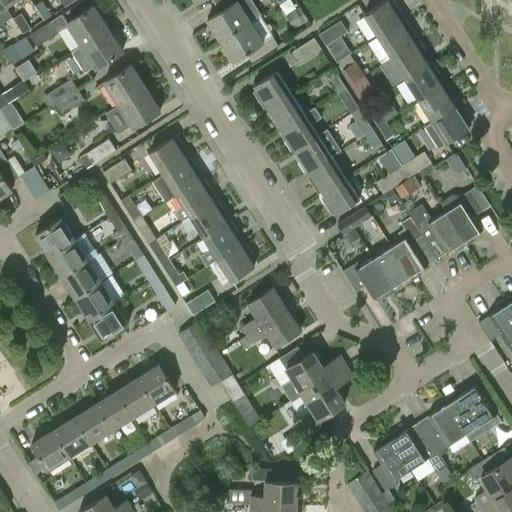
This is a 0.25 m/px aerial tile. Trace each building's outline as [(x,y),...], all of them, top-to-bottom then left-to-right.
[(0,0),(0,15),(4,21),(11,17),(4,6),(0,0)] [(43,20),(51,15),(41,0),(33,5),(43,20)] [(237,0),(219,0),(214,3),(219,12),(206,19),(219,40),(250,21),(259,15),(253,6),(244,12),(237,0)] [(385,0),(363,14),(377,36),(400,21),(394,12),(398,9),(392,0),(389,0),(387,2),(385,0)] [(66,22),(81,46),(108,29),(93,5),(66,22)] [(299,7),(287,15),(294,26),(306,19),(299,7)] [(21,13),(13,18),(22,32),(30,28),(21,13)] [(400,21),(377,36),(391,57),(414,42),(408,32),(411,30),(404,19),(400,21)] [(340,20),(318,34),(325,45),(347,31),(340,20)] [(50,21),(43,25),(28,34),(36,46),(57,33),(50,21)] [(262,41),(250,21),(219,40),(232,61),(246,52),(251,61),(277,45),(271,35),(262,41)] [(108,29),(81,46),(71,52),(84,73),(94,66),(96,69),(122,52),(108,29)] [(313,37),(292,51),(299,62),(321,48),(313,37)] [(414,42),(391,57),(404,79),(427,64),(420,53),(425,51),(418,40),(414,42)] [(340,70),(349,84),(364,75),(355,61),(340,70)] [(427,64),(404,79),(417,100),(441,85),(435,75),(438,72),(431,62),(427,64)] [(104,81),(119,104),(145,87),(131,64),(104,81)] [(263,108),(266,106),(290,92),(276,70),(252,84),(259,95),(256,97),(263,108)] [(337,92),(345,87),(336,72),(327,78),(337,92)] [(364,75),(349,84),(358,98),(373,88),(364,75)] [(48,92),(54,103),(77,89),(70,79),(48,92)] [(23,80),(2,93),(8,102),(28,88),(23,80)] [(441,85),(417,100),(431,122),(455,106),(448,96),(452,93),(445,83),(441,85)] [(145,87),(119,104),(133,127),(159,110),(145,87)] [(337,92),(350,113),(359,108),(345,87),(337,92)] [(77,89),(54,103),(61,114),(83,100),(77,89)] [(277,130),(280,128),(303,113),(290,92),(266,106),(273,117),(270,119),(277,130)] [(16,101),(0,108),(0,131),(0,133),(25,121),(16,101)] [(458,104),(455,106),(431,122),(424,126),(438,147),(469,128),(462,117),(465,115),(458,104)] [(290,151),(293,149),(317,134),(310,123),(321,116),(314,106),(303,113),(280,128),(286,138),(283,140),(290,151)] [(378,126),(386,120),(377,106),(368,111),(378,126)] [(359,108),(350,113),(364,134),(372,129),(359,108)] [(395,134),(386,120),(378,126),(387,140),(395,134)] [(381,143),(372,129),(364,134),(373,148),(381,143)] [(307,170),(307,171),(330,156),(317,134),(293,149),(300,159),(297,161),(304,172),(307,170)] [(149,151),(163,173),(185,159),(179,149),(183,146),(176,135),(172,138),(171,136),(149,151)] [(86,152),(79,157),(87,168),(93,164),(116,149),(108,138),(86,152)] [(0,196),(10,190),(6,184),(18,177),(0,148),(0,196)] [(403,163),(397,167),(404,178),(432,160),(425,149),(415,155),(403,163)] [(31,159),(35,166),(47,158),(43,152),(31,159)] [(190,156),(185,159),(163,173),(153,179),(166,201),(177,195),(199,181),(192,171),(197,168),(190,156)] [(330,156),(307,171),(314,181),(310,183),(317,194),(321,192),(344,177),(330,156)] [(131,169),(124,158),(102,172),(109,183),(131,169)] [(36,199),(49,190),(34,166),(21,175),(36,199)] [(397,167),(377,180),(384,191),(404,178),(397,167)] [(395,185),(399,191),(402,196),(418,187),(411,175),(395,185)] [(358,199),(344,177),(321,192),(327,202),(324,204),(331,215),(334,213),(358,199)] [(204,178),(199,181),(177,195),(183,205),(176,210),(182,220),(190,216),(212,202),(206,192),(211,188),(204,178)] [(453,193),(441,201),(446,210),(445,211),(467,245),(473,241),(470,236),(474,234),(482,229),(474,215),(483,209),(490,205),(477,184),(470,188),(461,194),(453,193)] [(392,189),(385,193),(390,202),(397,197),(392,189)] [(103,190),(94,196),(108,218),(117,212),(103,190)] [(120,200),(134,221),(142,216),(128,195),(120,200)] [(217,198),(212,202),(190,216),(203,237),(226,223),(219,212),(224,209),(217,198)] [(415,207),(408,212),(411,216),(410,216),(436,257),(446,251),(455,246),(458,244),(461,248),(467,245),(445,211),(434,218),(431,219),(428,214),(421,204),(415,207)] [(371,215),(365,205),(337,223),(344,233),(371,215)] [(117,212),(108,218),(116,231),(121,238),(130,233),(117,212)] [(142,216),(134,221),(147,243),(156,237),(142,216)] [(402,238),(390,246),(409,275),(408,275),(411,280),(417,276),(415,271),(419,269),(427,264),(426,263),(436,257),(410,216),(401,222),(404,228),(398,232),(402,238)] [(48,255),(74,239),(60,218),(34,234),(48,255)] [(230,220),(226,223),(203,237),(210,248),(200,254),(207,265),(217,258),(239,244),(233,234),(237,231),(230,220)] [(74,239),(48,255),(61,277),(87,260),(98,253),(84,232),(74,239)] [(130,233),(121,238),(135,259),(143,254),(130,233)] [(147,243),(160,263),(169,258),(156,237),(147,243)] [(244,241),(239,244),(217,258),(231,280),(253,266),(247,255),(251,253),(244,241)] [(390,246),(373,257),(394,290),(400,287),(397,282),(408,275),(409,275),(390,246)] [(143,254),(135,259),(148,280),(156,275),(143,254)] [(352,264),(343,270),(355,289),(364,283),(373,297),(382,291),(385,290),(388,294),(394,290),(373,257),(360,264),(354,268),(352,264)] [(169,258),(160,263),(175,286),(176,285),(182,281),(183,280),(178,273),(169,258)] [(61,277),(74,297),(100,281),(87,260),(61,277)] [(156,275),(148,280),(162,301),(170,297),(156,275)] [(74,297),(87,318),(113,302),(100,281),(74,297)] [(247,335),(286,309),(272,288),(247,304),(255,317),(241,326),(247,335)] [(214,299),(208,289),(186,302),(193,313),(214,299)] [(508,295),(503,298),(511,312),(511,299),(511,300),(508,295)] [(496,310),(488,315),(507,345),(511,352),(511,312),(503,298),(497,303),(500,308),(496,310)] [(128,325),(113,302),(87,318),(102,341),(128,325)] [(286,309),(247,335),(238,340),(244,349),(265,334),(274,347),(300,331),(286,309)] [(185,343),(205,330),(199,320),(178,333),(185,343)] [(212,341),(205,330),(185,343),(191,354),(212,341)] [(219,351),(212,341),(191,354),(198,364),(219,351)] [(291,400),(300,394),(345,367),(338,355),(320,366),(312,353),(306,357),(299,346),(279,359),(291,378),(280,384),(291,400)] [(219,351),(198,364),(204,375),(225,362),(219,351)] [(232,372),(225,362),(204,375),(211,385),(219,380),(232,372)] [(137,377),(153,403),(174,390),(158,364),(137,377)] [(345,367),(300,394),(316,420),(344,403),(334,388),(352,378),(345,367)] [(233,401),(245,394),(232,372),(219,380),(233,401)] [(137,377),(116,390),(132,416),(153,403),(137,377)] [(443,399),(465,433),(469,440),(501,420),(477,383),(464,392),(452,399),(450,395),(443,399)] [(116,390),(95,403),(111,429),(132,416),(116,390)] [(440,407),(419,420),(440,455),(449,449),(447,445),(465,433),(443,399),(437,402),(440,407)] [(95,403),(74,416),(90,442),(111,429),(95,403)] [(74,416),(54,429),(70,454),(90,442),(74,416)] [(178,424),(182,432),(195,424),(191,416),(178,424)] [(394,430),(388,433),(410,468),(428,457),(436,470),(446,464),(440,455),(419,420),(409,427),(397,435),(394,430)] [(47,469),(70,454),(54,429),(31,443),(47,469)] [(157,437),(161,445),(174,437),(170,429),(157,437)] [(410,468),(388,433),(382,437),(385,442),(372,449),(382,465),(373,470),(385,488),(394,483),(392,480),(410,468)] [(136,451),(140,458),(154,450),(149,442),(136,451)] [(511,485),(511,457),(511,456),(497,464),(490,454),(469,467),(475,478),(479,475),(487,488),(474,496),(481,505),(511,485)] [(115,464),(120,472),(133,463),(128,456),(115,464)] [(226,503),(249,503),(295,505),(296,481),(286,480),(287,468),(253,467),(252,479),(264,480),(264,495),(251,495),(251,489),(226,489),(226,503)] [(94,477),(99,485),(112,477),(107,469),(94,477)] [(139,469),(130,475),(137,486),(146,481),(139,469)] [(366,470),(346,483),(352,493),(373,480),(366,470)] [(450,471),(439,477),(443,483),(454,477),(450,471)] [(373,480),(352,493),(359,504),(379,490),(373,480)] [(72,491),(76,499),(91,490),(86,482),(72,491)] [(511,511),(511,485),(481,505),(484,511),(491,511),(499,507),(502,511),(511,511)] [(387,488),(381,492),(386,501),(388,504),(394,500),(387,488)] [(379,490),(359,504),(364,511),(368,511),(386,501),(381,492),(379,490)] [(78,510),(79,511),(120,511),(130,506),(124,498),(112,506),(104,493),(78,510)] [(386,501),(368,511),(391,511),(393,511),(388,504),(386,501)] [(295,511),(295,505),(249,503),(248,511),(295,511)]
